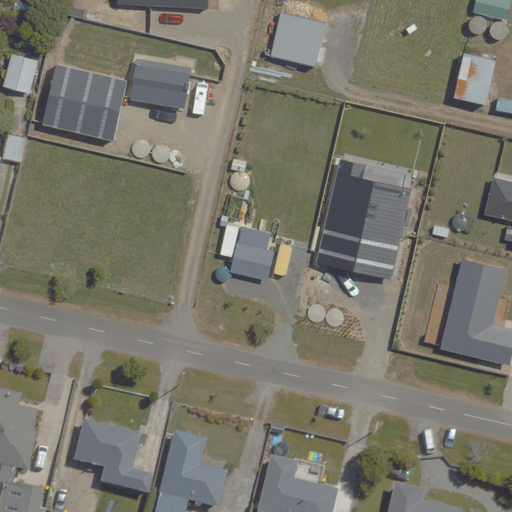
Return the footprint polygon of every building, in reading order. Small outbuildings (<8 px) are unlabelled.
[(511,4),(511,0),(478,0),(475,10),(509,19),(511,4)] [(329,22),(284,12),(274,56),(319,67),(329,22)] [(43,63),(16,54),(6,88),(33,96),(43,63)] [(501,63),(466,54),(456,98),(490,107),(501,63)] [(29,138),(11,135),(7,160),(25,163),(29,138)] [(0,470),(29,477),(42,417),(16,412),(19,400),(0,396),(0,470)] [(141,444),(86,428),(76,466),(103,474),(99,488),(145,501),(150,482),(131,476),(141,444)] [(207,443),(175,437),(157,511),(183,511),(186,503),(217,511),(224,480),(200,475),(207,443)] [(297,466),(270,461),(259,511),(334,511),(338,497),(293,488),(297,466)] [(441,511),(421,508),(424,492),(396,486),(390,511),(441,511)] [(40,511),(45,497),(8,487),(1,511),(40,511)]
